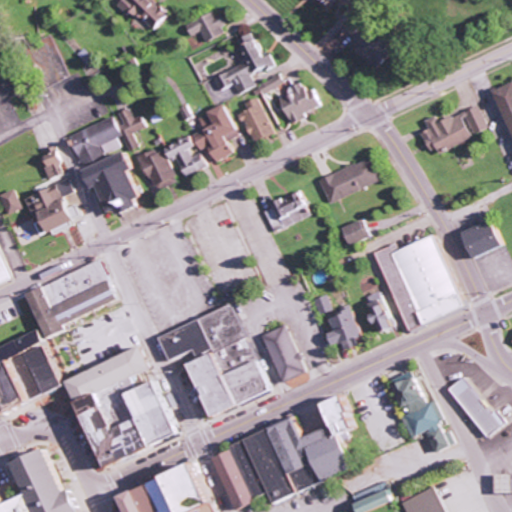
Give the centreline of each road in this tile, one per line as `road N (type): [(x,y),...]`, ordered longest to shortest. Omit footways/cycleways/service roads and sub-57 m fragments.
road 1 (residential): [(55,119),(234,511)]
road 2 (tertiary): [(97,492),(482,314)]
road 3 (residential): [(0,295),(372,117)]
road 4 (residential): [(482,314),(440,222),(381,128),(251,0)]
road 5 (residential): [(415,343),(496,511)]
road 6 (residential): [(372,117),(511,48)]
road 7 (secondary): [(104,511),(61,435),(32,430),(4,442)]
